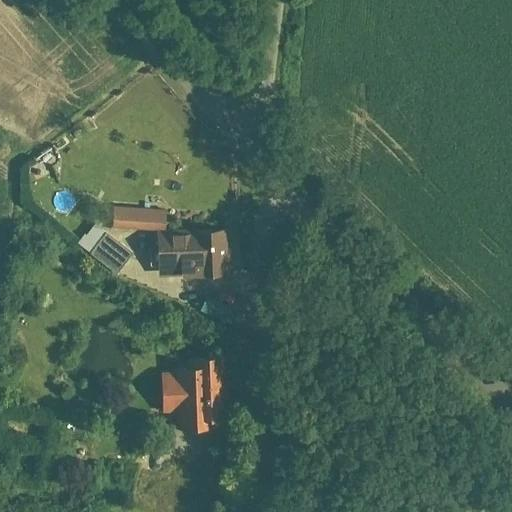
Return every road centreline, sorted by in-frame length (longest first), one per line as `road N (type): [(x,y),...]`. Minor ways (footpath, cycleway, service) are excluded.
road 1 (residential): [(266,511),(255,240),(279,173)]
road 2 (residential): [(279,173),(511,412)]
road 3 (residential): [(114,0),(262,161)]
road 4 (residential): [(262,161),(280,0)]
